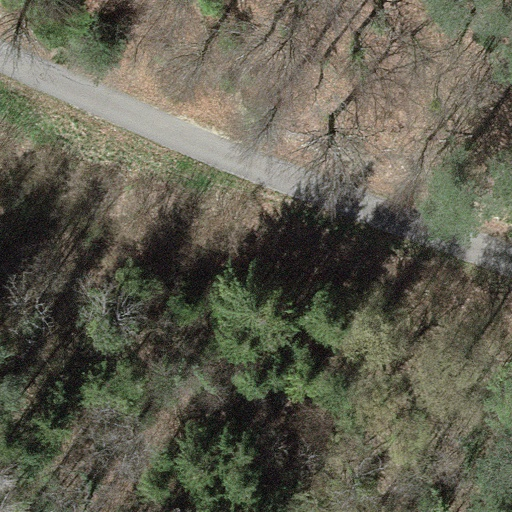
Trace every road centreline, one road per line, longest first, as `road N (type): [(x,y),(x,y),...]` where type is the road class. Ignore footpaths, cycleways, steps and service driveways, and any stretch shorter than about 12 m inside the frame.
road 1 (track): [(0,54),(258,167),(511,260)]
road 2 (track): [(258,167),(142,0)]
